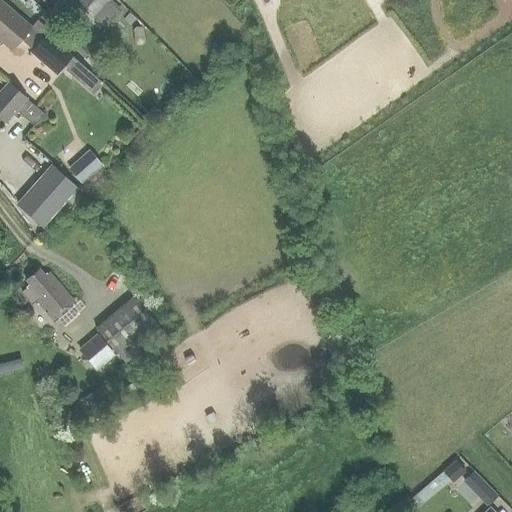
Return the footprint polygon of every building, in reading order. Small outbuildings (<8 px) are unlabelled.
[(31,0),(46,12),(56,0),(31,0)] [(108,1),(109,0),(74,0),(73,1),(92,18),(94,17),(100,22),(114,6),(108,1)] [(0,41),(11,51),(31,28),(8,7),(6,9),(0,4),(0,41)] [(71,58),(46,35),(29,53),(55,76),(62,68),(71,58)] [(89,56),(85,60),(91,67),(96,62),(89,56)] [(71,58),(62,68),(74,79),(82,68),(71,58)] [(44,114),(8,83),(0,91),(0,118),(5,123),(16,111),(33,126),(44,114)] [(81,184),(102,166),(88,151),(68,169),(81,184)] [(51,167),(17,205),(40,227),(75,188),(51,167)] [(35,300),(53,321),(75,303),(48,271),(44,275),(38,268),(25,279),(29,284),(21,291),(31,304),(35,300)] [(116,354),(157,319),(136,294),(95,329),(116,354)] [(112,353),(99,336),(80,352),(93,368),(112,353)] [(107,359),(96,368),(102,376),(114,367),(107,359)] [(125,388),(130,401),(140,396),(134,384),(125,388)] [(93,392),(84,398),(93,410),(101,404),(93,392)] [(455,460),(442,471),(443,471),(450,480),(452,483),(465,473),(455,460)] [(479,496),(487,505),(496,496),(488,487),(479,496)]
